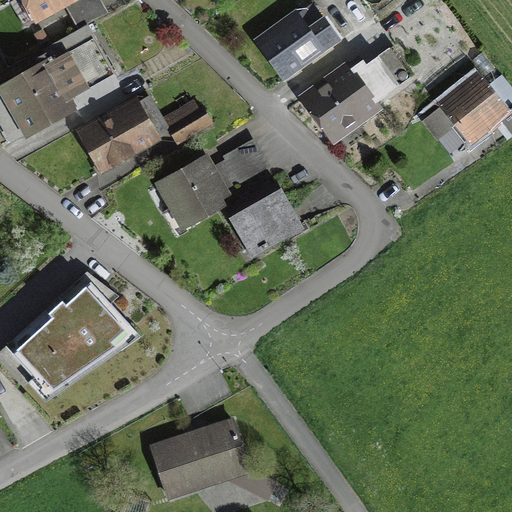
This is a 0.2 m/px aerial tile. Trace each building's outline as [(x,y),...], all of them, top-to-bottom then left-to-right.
[(28,0),(37,16),(66,0),(28,0)] [(295,16),(259,40),(281,73),(332,39),(313,11),(298,21),(295,16)] [(85,27),(53,44),(63,62),(70,59),(85,86),(110,72),(85,27)] [(348,68),(305,98),(332,138),(372,110),(368,104),(406,77),(388,50),(353,75),(348,68)] [(40,67),(2,87),(25,132),(63,112),(58,101),(67,96),(46,55),(36,60),(40,67)] [(478,78),(423,118),(436,135),(453,122),(466,140),(504,113),(478,78)] [(135,105),(78,134),(96,168),(153,139),(135,105)] [(191,107),(165,120),(175,140),(209,122),(201,109),(194,113),(191,107)] [(255,145),(225,161),(237,184),(267,167),(255,145)] [(203,161),(161,185),(157,187),(180,226),(227,199),(223,191),(237,184),(225,161),(208,170),(203,161)] [(274,185),(228,214),(224,216),(249,257),(299,226),(274,185)] [(49,313),(52,317),(12,353),(43,387),(61,371),(68,378),(116,345),(112,340),(130,324),(110,302),(118,295),(90,274),(49,313)] [(234,423),(152,448),(165,491),(247,466),(234,423)]
